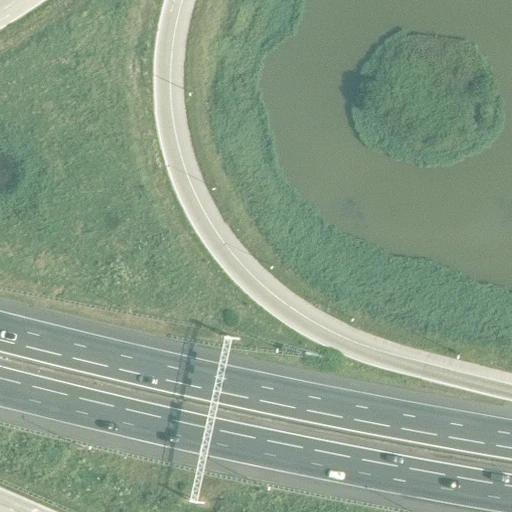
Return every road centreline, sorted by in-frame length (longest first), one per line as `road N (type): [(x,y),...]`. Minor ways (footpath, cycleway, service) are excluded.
road 1 (motorway): [(511,393),(329,341),(284,314),(224,258),(182,189),(166,137),(161,68),(172,0)]
road 2 (motorway): [(511,435),(0,327)]
road 3 (motorway): [(0,393),(511,500)]
